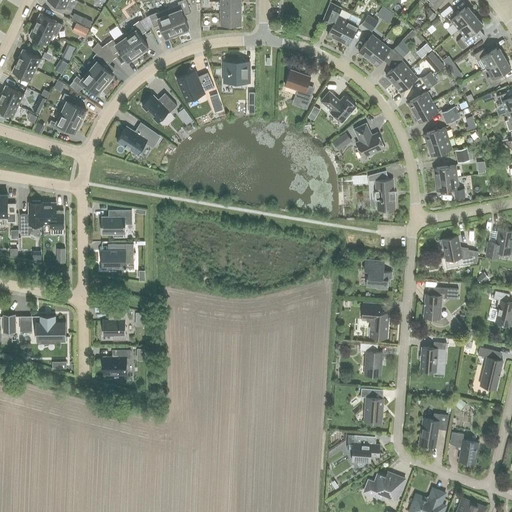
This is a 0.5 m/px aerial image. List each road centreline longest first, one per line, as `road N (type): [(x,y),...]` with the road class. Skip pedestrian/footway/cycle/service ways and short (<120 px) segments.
road 1 (residential): [(488,488),(404,458),(397,446),(413,220)]
road 2 (residential): [(413,220),(410,161),(367,86),(337,63),(264,39)]
road 3 (residential): [(264,39),(162,61),(121,95),(86,156)]
